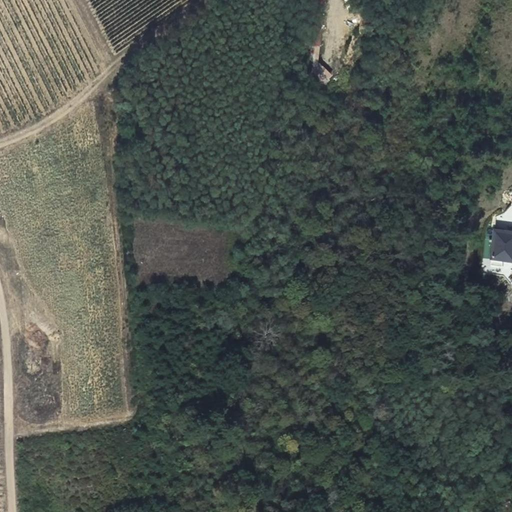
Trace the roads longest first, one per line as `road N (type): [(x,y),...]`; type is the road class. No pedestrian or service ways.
road 1 (track): [(0,144),(45,125),(209,0)]
road 2 (track): [(13,511),(0,292)]
